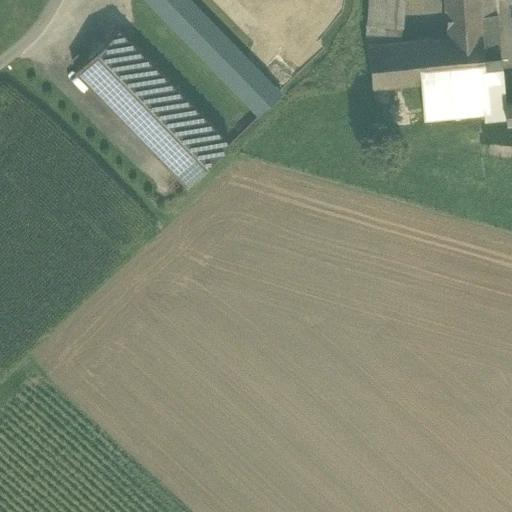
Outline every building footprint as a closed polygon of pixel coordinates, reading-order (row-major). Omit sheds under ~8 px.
[(261,73),(189,0),(144,0),(258,116),(281,94),(261,73)] [(367,0),(366,24),(402,26),(403,0),(367,0)] [(481,34),(481,33),(480,15),(478,0),(444,0),(447,37),(481,34)] [(478,0),(480,15),(493,14),(492,0),(478,0)] [(493,14),(480,15),(481,33),(495,32),(493,14)] [(401,40),(402,26),(366,24),(366,43),(401,40)] [(74,72),(186,186),(229,144),(118,30),(74,72)] [(497,56),(495,32),(481,33),(481,34),(483,58),(497,56)] [(483,58),(481,34),(447,37),(401,40),(366,43),(371,88),(420,83),(424,120),(483,114),(484,121),(506,119),(504,103),(505,103),(500,56),(497,56),(483,58)]
